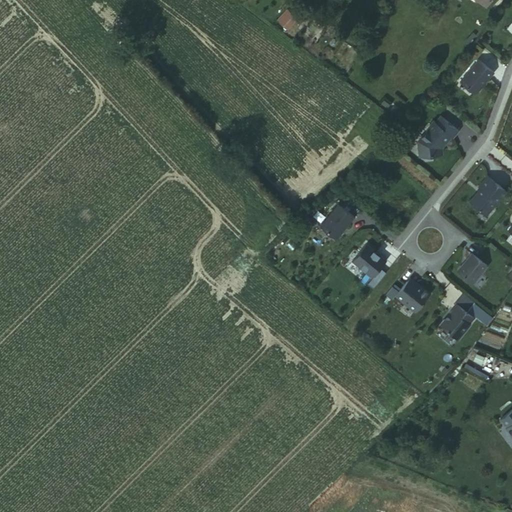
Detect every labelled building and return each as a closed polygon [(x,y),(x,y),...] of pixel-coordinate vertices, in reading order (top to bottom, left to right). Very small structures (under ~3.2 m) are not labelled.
[(279,20),(281,22),(291,12),(288,10),(279,20)] [(291,12),(281,22),(288,28),(297,19),(291,12)] [(465,81),(476,90),(480,90),(496,71),(482,60),(465,81)] [(427,129),(428,129),(419,140),(421,155),(441,153),(440,147),(444,142),(446,144),(453,136),(454,137),(460,130),(442,115),(436,122),(435,120),(427,129)] [(473,200),(489,213),(509,190),(491,174),(482,185),(485,188),(481,193),(480,192),(473,200)] [(323,224),(336,235),(340,235),(343,231),(342,230),(345,226),(346,227),(355,216),(340,203),(323,224)] [(383,256),(366,241),(352,257),(370,272),(383,256)] [(474,256),(461,271),(462,273),(475,285),(489,268),(474,256)] [(427,290),(415,280),(412,284),(407,280),(396,293),(413,307),(427,290)] [(454,319),(443,332),(460,346),(472,332),(470,331),(475,326),(458,312),(453,318),(454,319)] [(511,411),(501,420),(511,434),(511,411)]
